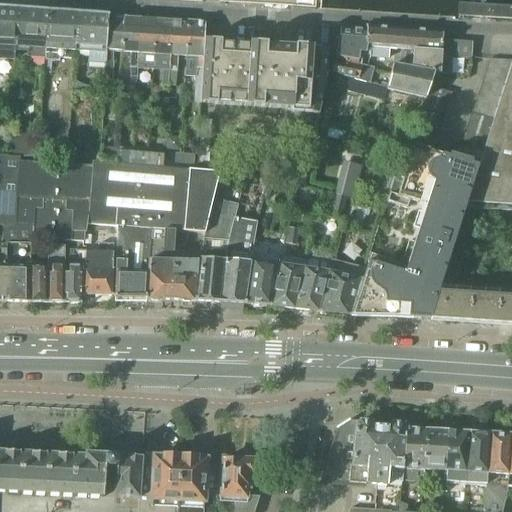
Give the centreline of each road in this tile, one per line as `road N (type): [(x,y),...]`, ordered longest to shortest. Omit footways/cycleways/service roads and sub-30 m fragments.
road 1 (residential): [(511,30),(31,0)]
road 2 (tertiary): [(317,361),(0,350)]
road 3 (tertiary): [(511,378),(317,361)]
road 4 (residential): [(317,361),(315,395),(278,511)]
